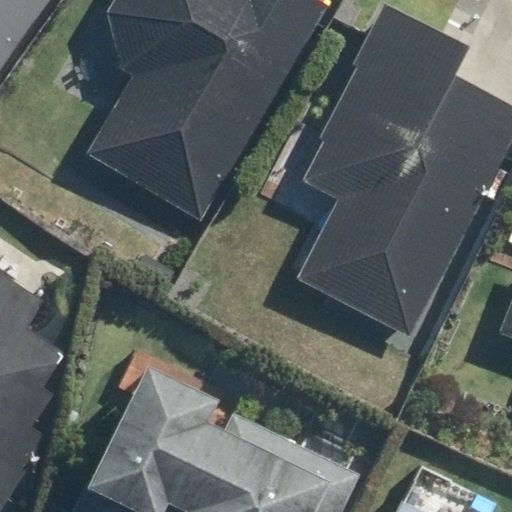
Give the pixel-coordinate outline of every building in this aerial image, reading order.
[(0,0),(0,65),(46,0),(0,0)] [(314,0),(114,0),(105,17),(127,76),(87,145),(201,211),(322,4),(314,0)] [(467,46),(381,3),(295,175),(333,194),(289,282),(409,342),(511,136),(511,108),(451,78),(467,46)] [(44,301),(0,272),(0,505),(48,430),(31,420),(53,386),(46,381),(64,354),(26,330),(44,301)] [(511,311),(502,338),(511,341),(511,311)] [(340,511),(361,468),(210,397),(216,382),(144,348),(66,511),(340,511)] [(434,511),(402,497),(394,511),(434,511)]
